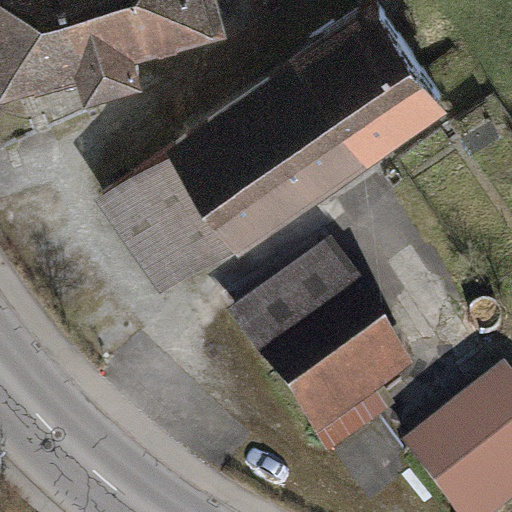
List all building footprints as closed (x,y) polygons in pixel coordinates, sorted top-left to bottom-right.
[(215,4),(214,0),(0,0),(0,71),(45,58),(51,78),(141,53),(133,27),(215,4)] [(445,125),(374,23),(291,80),(361,179),(445,125)] [(361,179),(291,80),(100,214),(169,313),(361,179)] [(414,392),(326,266),(228,335),(317,460),(414,392)] [(511,511),(511,394),(508,389),(404,471),(436,511),(511,511)]
